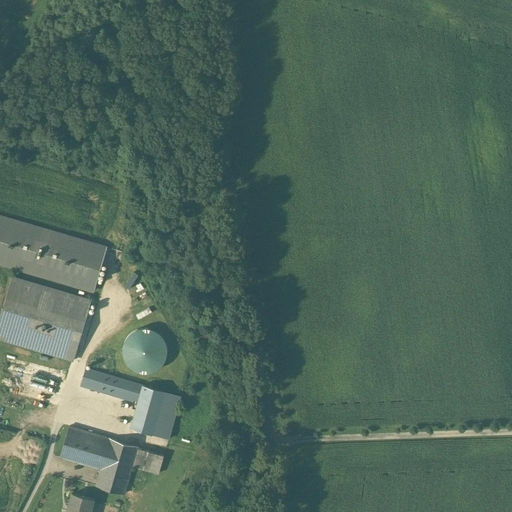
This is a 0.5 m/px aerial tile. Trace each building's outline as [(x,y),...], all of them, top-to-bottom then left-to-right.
[(199,190),(192,191),(192,201),(204,200),(203,188),(199,188),(199,190)] [(106,247),(0,216),(0,263),(13,267),(94,292),(106,247)] [(91,300),(12,277),(0,317),(0,339),(73,360),(91,300)] [(168,351),(167,344),(165,339),(161,334),(155,331),(150,329),(143,328),(137,329),(132,332),(127,337),(124,342),(123,348),(123,354),(124,360),(128,365),(132,369),(138,372),(144,373),(150,373),(156,371),(161,367),(165,362),(167,357),(168,351)] [(164,392),(85,369),(80,386),(138,403),(131,428),(152,434),(164,392)] [(36,382),(38,376),(23,372),(22,378),(36,382)] [(21,394),(25,380),(12,376),(8,390),(21,394)] [(163,454),(69,426),(60,458),(101,470),(96,486),(124,494),(132,466),(158,474),(163,454)] [(74,493),(90,496),(91,486),(76,483),(74,493)] [(89,511),(93,500),(72,494),(66,511),(89,511)]
